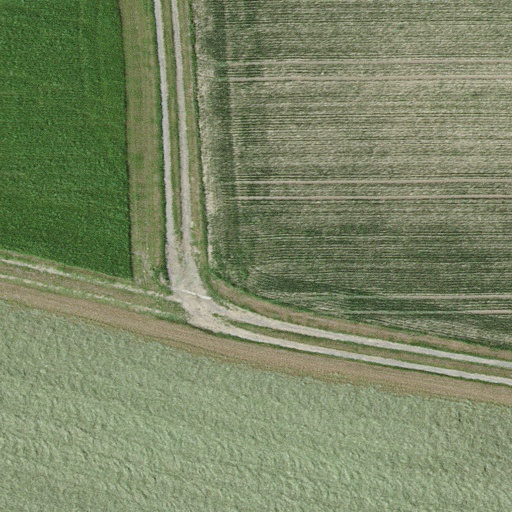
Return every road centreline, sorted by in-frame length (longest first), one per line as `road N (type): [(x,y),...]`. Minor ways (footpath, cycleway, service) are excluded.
road 1 (track): [(511,380),(251,333),(188,310),(153,0)]
road 2 (track): [(0,268),(188,310)]
